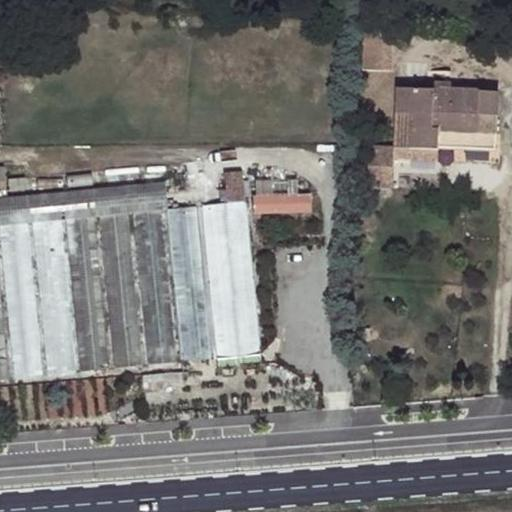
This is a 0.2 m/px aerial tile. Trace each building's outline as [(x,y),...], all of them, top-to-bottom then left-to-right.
[(438,134),(495,137),(496,95),(396,89),(395,116),(410,116),(408,151),(438,152),(438,147),(438,134)] [(410,116),(395,116),(394,150),(408,151),(410,116)] [(495,150),(495,137),(438,134),(438,147),(495,150)] [(438,161),(438,152),(408,151),(408,160),(438,161)] [(9,181),(8,167),(0,167),(0,195),(10,195),(9,181)] [(28,180),(9,181),(10,195),(29,193),(28,180)] [(247,182),(227,183),(230,213),(250,211),(247,182)] [(0,200),(0,228),(3,228),(30,226),(36,226),(63,224),(70,224),(98,222),(103,221),(131,219),(136,219),(164,217),(171,216),(169,189),(0,200)] [(317,192),(258,193),(258,212),(317,212),(317,192)] [(259,364),(250,211),(230,213),(205,215),(216,367),(259,364)] [(198,215),(171,216),(181,369),(209,367),(198,215)] [(164,217),(136,219),(146,371),(176,370),(164,217)] [(131,219),(103,221),(114,373),(142,371),(131,219)] [(98,222),(70,224),(80,376),(109,374),(98,222)] [(63,224),(36,226),(46,377),(74,375),(63,224)] [(30,226),(3,228),(12,379),(41,378),(30,226)]
